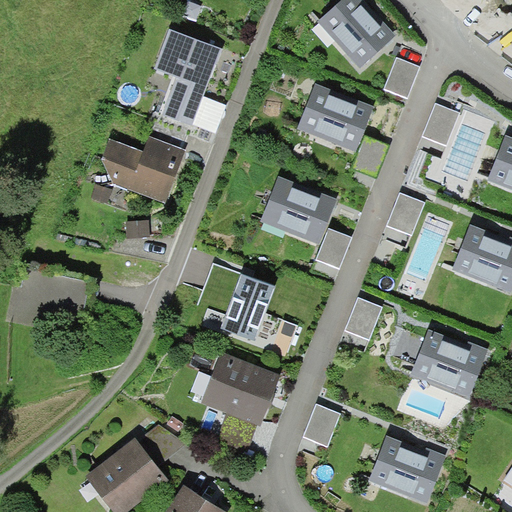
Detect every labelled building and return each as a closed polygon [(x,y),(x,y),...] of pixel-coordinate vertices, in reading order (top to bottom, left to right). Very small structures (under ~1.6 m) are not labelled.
[(371,0),(344,0),(316,25),(355,70),(400,32),(371,0)] [(219,53),(165,32),(149,72),(171,80),(157,114),(189,127),(201,97),(219,53)] [(395,53),(382,87),(409,96),(421,63),(395,53)] [(316,79),(294,133),(350,157),(373,102),(316,79)] [(419,134),(445,146),(461,108),(435,96),(419,134)] [(222,107),(201,97),(189,127),(213,135),(222,107)] [(387,142),(365,133),(351,169),(373,177),(387,142)] [(511,136),(503,133),(484,188),(511,198),(511,136)] [(136,153),(104,142),(96,162),(109,186),(165,203),(181,151),(144,139),(136,153)] [(274,174),(253,234),(314,255),(335,195),(274,174)] [(398,188),(378,233),(406,245),(426,200),(398,188)] [(511,233),(463,217),(445,270),(507,291),(511,275),(511,233)] [(148,220),(122,222),(124,239),(149,237),(148,220)] [(317,259),(337,267),(349,237),(328,229),(317,259)] [(384,307),(357,295),(340,332),(367,345),(384,307)] [(427,319),(407,377),(465,396),(485,339),(427,319)] [(276,374),(215,352),(196,403),(257,425),(276,374)] [(296,438),(324,452),(343,411),(316,398),(296,438)] [(162,420),(136,441),(159,469),(184,448),(162,420)] [(388,433),(371,481),(424,500),(441,452),(388,433)] [(124,511),(163,482),(129,438),(78,478),(104,511),(124,511)] [(224,511),(225,511),(179,485),(162,511),(224,511)]
